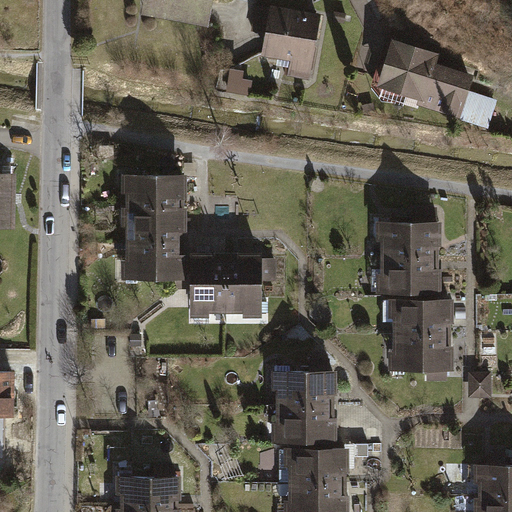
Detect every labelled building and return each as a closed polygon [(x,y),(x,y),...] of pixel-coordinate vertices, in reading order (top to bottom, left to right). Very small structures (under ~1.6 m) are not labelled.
[(145,0),(143,16),(209,27),(213,0),(145,0)] [(323,16),(274,8),(266,59),(292,63),(289,80),(312,84),(323,16)] [(347,14),(336,13),(334,22),(346,24),(347,14)] [(458,68),(389,49),(376,95),(462,119),(469,92),(453,87),(458,68)] [(231,70),(227,92),(249,96),(252,81),(242,79),(244,72),(231,70)] [(0,227),(15,227),(15,200),(15,174),(0,173),(0,227)] [(187,180),(121,180),(121,222),(125,222),(125,256),(121,256),(121,279),(187,279),(187,248),(187,180)] [(440,228),(371,228),(371,245),(378,245),(378,277),(372,277),(372,301),(389,301),(440,301),(440,228)] [(212,248),(187,248),(187,279),(187,316),(211,316),(211,309),(241,309),(241,316),(267,316),(267,304),(260,304),(260,278),(276,278),(276,257),(262,257),(262,249),(236,249),(236,256),(212,256),(212,248)] [(440,301),(389,301),(389,356),(386,356),(386,374),(392,374),(392,386),(407,386),(407,376),(422,375),(422,390),(445,390),(445,375),(451,375),(451,301),(440,301)] [(141,334),(131,334),(131,346),(141,346),(141,334)] [(337,368),(268,368),(268,386),(275,386),(275,418),(268,418),(268,441),(285,441),(337,441),(337,368)] [(16,372),(0,371),(0,417),(15,418),(16,372)] [(475,373),(469,373),(470,398),(475,398),(493,397),(492,373),(475,373)] [(337,441),(285,441),(286,496),(282,496),(282,511),(347,511),(347,441),(337,441)] [(511,511),(511,466),(471,466),(471,509),(475,509),(475,511),(511,511)] [(180,511),(181,477),(115,477),(115,511),(180,511)]
